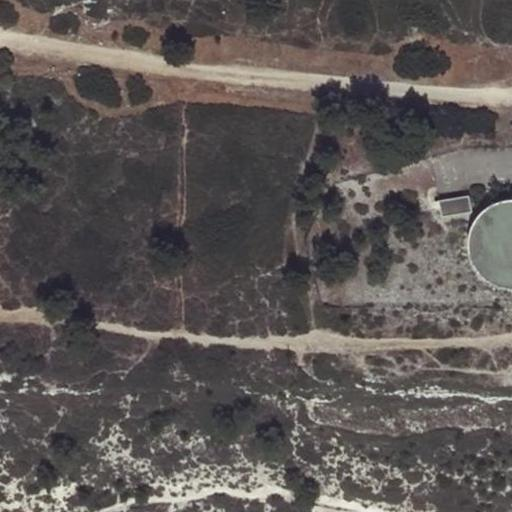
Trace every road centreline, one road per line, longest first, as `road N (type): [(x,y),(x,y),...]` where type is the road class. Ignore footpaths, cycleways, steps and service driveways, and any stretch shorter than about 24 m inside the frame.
road 1 (track): [(0,43),(191,72),(511,99)]
road 2 (track): [(0,320),(51,316),(268,342),(511,337)]
